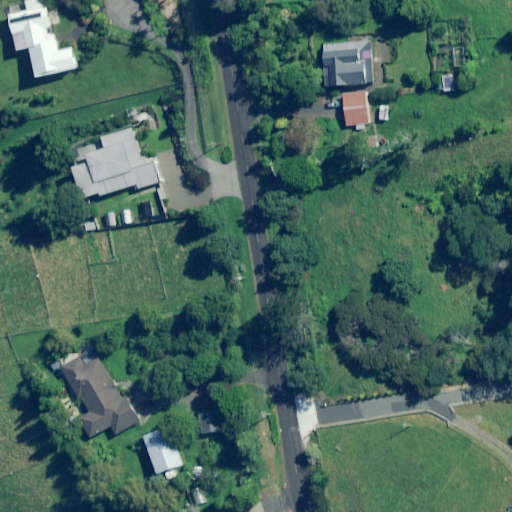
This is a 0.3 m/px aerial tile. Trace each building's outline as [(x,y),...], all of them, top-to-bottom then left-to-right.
[(61,51),(57,34),(58,34),(56,27),(49,0),(34,0),(28,1),(31,11),(13,16),(21,51),(33,48),(40,78),(80,68),(75,48),(61,51)] [(326,87),(328,87),(377,84),(374,42),(325,45),(327,68),(325,68),(326,87)] [(454,76),(446,75),(445,91),(453,92),(454,76)] [(369,92),(345,94),(347,127),(371,125),(369,92)] [(143,159),(134,129),(105,138),(108,150),(90,155),(93,163),(76,168),(86,199),(103,194),(103,196),(137,186),(138,190),(161,183),(153,157),(143,159)] [(90,366),(84,357),(65,369),(92,413),(82,419),(94,438),(113,426),(119,435),(142,420),(128,397),(125,398),(101,359),(90,366)] [(225,431),(222,411),(200,414),(203,434),(225,431)] [(183,470),(169,432),(144,441),(157,479),(183,470)] [(198,488),(188,493),(195,507),(205,503),(198,488)]
